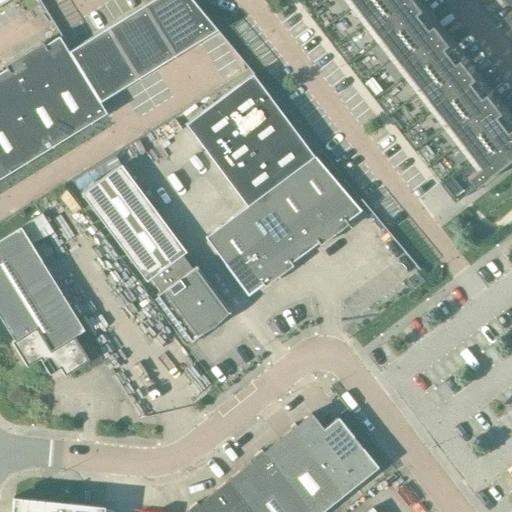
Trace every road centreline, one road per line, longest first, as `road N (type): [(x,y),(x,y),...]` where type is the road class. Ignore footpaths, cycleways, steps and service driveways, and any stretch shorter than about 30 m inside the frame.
road 1 (unclassified): [(457,511),(367,395),(325,360),(297,368),(188,455),(165,464),(0,449)]
road 2 (unknown): [(348,0),(464,124),(463,170),(416,216)]
road 3 (unknown): [(0,193),(220,54)]
road 4 (unknown): [(311,362),(265,289),(170,181)]
road 5 (unknown): [(96,246),(218,431)]
road 6 (unknown): [(338,365),(348,242)]
